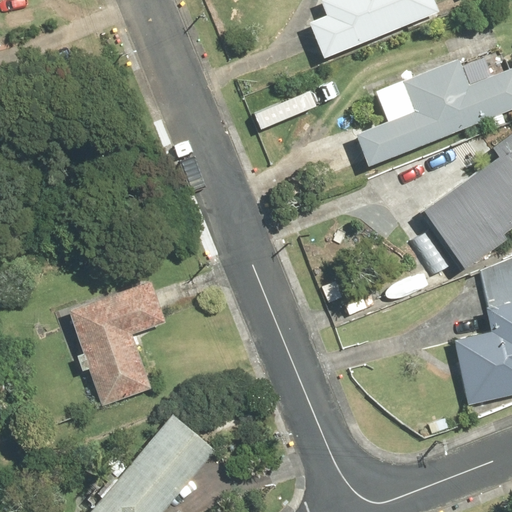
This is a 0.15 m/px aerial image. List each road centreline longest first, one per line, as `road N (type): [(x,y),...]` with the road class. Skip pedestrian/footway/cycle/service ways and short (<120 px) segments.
road 1 (residential): [(151,0),(356,511)]
road 2 (residential): [(360,511),(511,451)]
